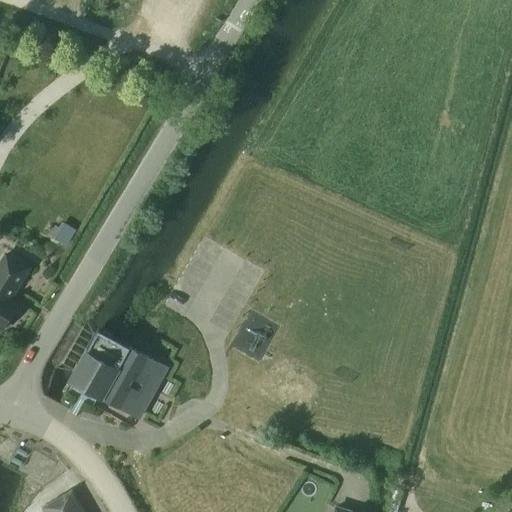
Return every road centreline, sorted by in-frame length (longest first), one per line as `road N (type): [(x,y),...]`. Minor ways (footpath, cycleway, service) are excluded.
road 1 (tertiary): [(12,397),(206,78)]
road 2 (residential): [(0,1),(206,78)]
road 3 (unclassified): [(117,511),(68,441),(12,397)]
